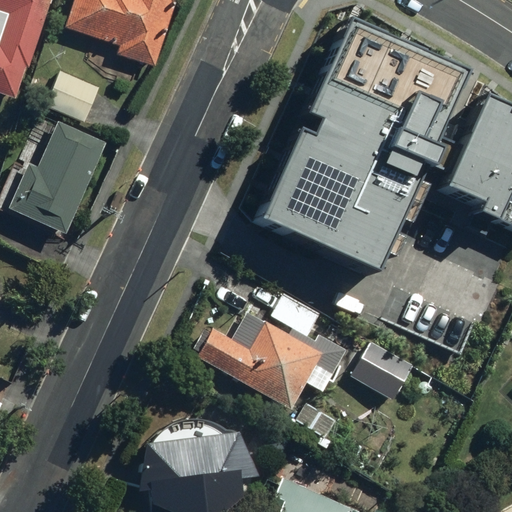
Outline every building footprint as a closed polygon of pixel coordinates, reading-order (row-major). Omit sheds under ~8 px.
[(0,91),(16,97),(48,0),(0,0),(0,14),(7,17),(0,37),(0,91)] [(171,0),(73,0),(63,28),(106,44),(98,68),(117,75),(123,58),(148,66),(171,0)] [(96,89),(58,73),(44,106),(82,122),(96,89)] [(439,191),(438,190),(456,145),(448,142),(458,117),(392,90),(364,161),(356,157),(343,190),(347,192),(325,247),(274,227),(256,271),(306,292),(312,275),(361,294),(377,255),(399,264),(405,248),(413,251),(424,226),(425,226),(426,225),(428,225),(429,225),(430,224),(432,224),(433,223),(434,223),(435,222),(436,221),(437,220),(438,219),(439,218),(440,217),(441,216),(441,215),(442,213),(443,212),(443,211),(443,209),(444,208),(444,207),(444,205),(444,204),(444,202),(444,201),(443,200),(443,198),(442,197),(442,196),(441,195),(441,193),(440,192),(439,191)] [(64,236),(106,144),(57,121),(36,168),(28,164),(6,210),(64,236)] [(511,218),(496,211),(465,222),(425,310),(496,342),(511,307),(511,218)] [(196,357),(287,409),(302,382),(317,390),(342,345),(313,328),(320,315),(280,293),(266,318),(244,306),(227,336),(212,328),(196,357)] [(409,367),(368,341),(347,375),(359,383),(352,393),(381,412),(409,367)] [(346,427),(302,401),(291,421),(335,446),(346,427)] [(214,511),(242,493),(240,477),(247,476),(242,430),(223,432),(222,431),(220,429),(218,428),(216,426),(214,425),(212,424),(210,422),(208,421),(205,421),(203,420),(201,419),(199,419),(196,418),(194,418),(191,418),(189,418),(187,418),(184,418),(182,419),(179,419),(177,420),(175,421),(173,422),(171,423),(168,424),(166,425),(164,427),(163,428),(161,430),(159,431),(157,433),(156,435),(154,437),(153,439),(152,441),(144,442),(152,504),(174,511),(214,511)] [(382,511),(370,507),(367,511),(356,511),(278,478),(263,511),(382,511)]
